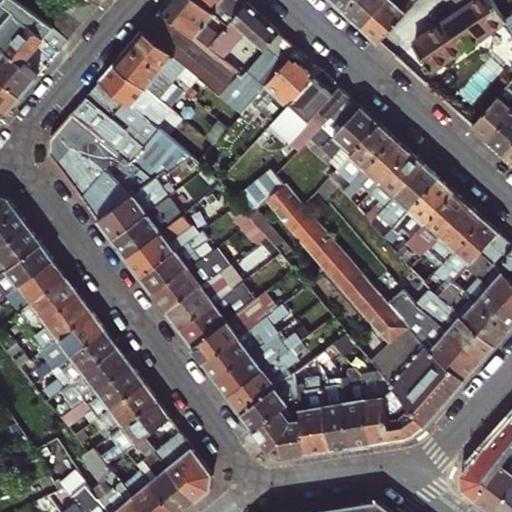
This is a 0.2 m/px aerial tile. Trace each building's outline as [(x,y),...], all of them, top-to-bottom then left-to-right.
[(18,0),(0,0),(0,44),(23,62),(44,37),(59,50),(70,38),(43,18),(25,5),(18,0)] [(91,12),(74,0),(64,0),(60,6),(83,22),(91,12)] [(74,0),(91,12),(100,1),(98,0),(74,0)] [(168,0),(163,7),(207,45),(227,25),(201,0),(168,0)] [(201,0),(227,25),(247,2),(244,0),(201,0)] [(334,0),(346,11),(355,0),(334,0)] [(355,0),(346,11),(363,26),(377,10),(385,0),(355,0)] [(385,0),(377,10),(363,26),(380,41),(416,0),(385,0)] [(433,72),(505,21),(490,0),(451,0),(462,9),(468,0),(477,0),(414,44),(433,72)] [(56,2),(43,18),(70,38),(83,22),(60,6),(56,2)] [(280,32),(247,2),(227,25),(207,45),(240,73),(241,75),(249,66),(226,49),(244,30),(265,49),(280,32)] [(145,27),(188,65),(201,76),(221,94),(240,73),(207,45),(163,7),(145,27)] [(131,44),(186,92),(186,93),(201,76),(188,65),(145,27),(131,44)] [(245,109),(292,57),(292,56),(298,49),(280,32),(265,49),(249,66),(241,75),(240,73),(221,94),(231,102),(234,99),(245,109)] [(23,62),(0,44),(0,76),(21,94),(38,75),(23,62)] [(182,96),(186,92),(131,44),(117,60),(165,102),(165,103),(172,108),(182,96)] [(292,57),(242,112),(248,117),(258,107),(275,121),(314,77),(292,57)] [(165,102),(117,60),(102,78),(150,120),(165,103),(165,102)] [(0,76),(0,109),(5,114),(21,94),(0,76)] [(331,93),(314,77),(275,121),(302,147),(350,95),(339,85),(331,93)] [(160,150),(171,138),(150,120),(102,78),(91,90),(160,150)] [(511,82),(474,126),(489,140),(511,113),(511,82)] [(130,133),(87,94),(74,110),(116,148),(130,133)] [(346,146),(353,153),(380,123),(362,106),(310,163),(321,173),(346,146)] [(51,152),(99,218),(132,193),(122,184),(104,169),(112,161),(129,176),(141,186),(151,179),(116,148),(74,110),(50,136),(51,152)] [(511,113),(489,140),(504,153),(511,143),(511,113)] [(226,128),(218,121),(204,137),(212,144),(226,128)] [(368,166),(396,136),(380,123),(353,153),(352,154),(357,158),(344,173),(346,176),(339,184),(346,191),(368,166)] [(359,185),(369,194),(410,150),(396,136),(368,166),(372,170),(359,185)] [(373,221),(425,163),(410,150),(369,194),(359,206),(373,221)] [(122,184),(129,176),(112,161),(104,169),(122,184)] [(425,163),(373,221),(387,236),(413,207),(440,177),(425,163)] [(237,198),(249,212),(287,181),(275,166),(237,198)] [(113,237),(169,196),(158,182),(167,175),(167,174),(163,170),(151,179),(141,186),(132,193),(99,218),(113,237)] [(401,232),(409,240),(455,190),(440,177),(413,207),(418,212),(404,227),(405,228),(401,232)] [(287,185),(267,202),(393,342),(413,325),(287,185)] [(430,247),(470,203),(455,190),(409,240),(400,250),(408,260),(413,265),(426,251),(430,247)] [(0,246),(29,225),(9,197),(0,194),(0,246)] [(113,237),(127,257),(183,215),(169,196),(113,237)] [(254,220),(239,203),(226,213),(240,231),(248,225),(254,220)] [(470,203),(430,247),(434,251),(438,247),(448,257),(484,217),(470,203)] [(141,275),(197,234),(183,215),(127,257),(141,275)] [(438,268),(453,282),(455,279),(469,264),(483,249),(499,230),(484,217),(448,257),(441,265),(438,268)] [(254,220),(248,225),(255,234),(257,232),(263,239),(267,235),(254,220)] [(0,273),(42,243),(29,225),(0,246),(0,273)] [(250,248),(263,239),(257,232),(255,234),(248,225),(240,231),(233,235),(238,241),(242,238),(250,248)] [(511,241),(499,230),(483,249),(495,261),(505,250),(508,254),(507,256),(507,261),(501,266),(511,276),(511,241)] [(155,293),(200,260),(193,250),(207,239),(201,231),(197,234),(141,275),(155,293)] [(0,298),(7,294),(54,259),(42,243),(0,273),(0,298)] [(483,249),(469,264),(511,302),(511,276),(501,266),(495,261),(483,249)] [(213,250),(200,260),(155,293),(168,311),(212,277),(225,267),(213,250)] [(413,265),(427,280),(438,268),(441,265),(426,251),(413,265)] [(19,310),(66,275),(54,259),(7,294),(19,310)] [(436,315),(484,358),(497,343),(442,294),(431,285),(427,280),(413,265),(408,260),(405,263),(411,271),(408,273),(427,295),(429,293),(444,306),(436,315)] [(225,267),(212,277),(168,311),(180,328),(227,294),(239,285),(225,267)] [(297,269),(287,277),(293,286),(288,290),(293,296),(309,284),(297,269)] [(80,294),(66,275),(19,310),(32,329),(80,294)] [(464,288),(510,328),(511,325),(511,302),(481,275),(471,286),(468,283),(464,288)] [(453,282),(442,294),(497,343),(510,328),(464,288),(455,279),(453,282)] [(313,289),(349,331),(356,340),(366,332),(323,281),(313,289)] [(239,285),(227,294),(180,328),(193,345),(252,303),(239,285)] [(269,307),(276,302),(268,291),(261,296),(269,307)] [(93,311),(80,294),(32,329),(46,346),(93,311)] [(261,296),(258,298),(252,303),(193,345),(205,362),(279,307),(276,302),(269,307),(261,296)] [(284,303),(279,307),(205,362),(217,378),(266,342),(259,334),(276,321),(289,311),(284,303)] [(59,364),(106,329),(93,311),(46,346),(59,364)] [(427,341),(467,377),(484,358),(436,315),(427,326),(419,318),(413,325),(427,341)] [(266,342),(282,329),(276,321),(259,334),(266,342)] [(3,325),(0,327),(0,338),(7,347),(14,342),(16,341),(3,325)] [(119,346),(106,329),(59,364),(72,381),(119,346)] [(288,337),(282,329),(266,342),(272,350),(288,337)] [(266,342),(217,378),(229,394),(301,340),(302,339),(297,331),(288,337),(272,350),(266,342)] [(349,331),(335,343),(346,356),(360,345),(356,340),(349,331)] [(301,340),(229,394),(242,412),(277,386),(272,379),(287,368),(309,351),(301,340)] [(374,361),(380,368),(426,423),(467,377),(427,341),(398,374),(381,354),(374,361)] [(21,364),(27,359),(14,342),(7,347),(21,364)] [(132,364),(119,346),(72,381),(85,399),(132,364)] [(319,354),(303,366),(304,376),(321,373),(319,354)] [(41,378),(27,359),(21,364),(36,382),(41,378)] [(100,415),(145,382),(132,364),(85,399),(64,414),(71,424),(92,409),(92,410),(95,408),(100,415)] [(352,398),(346,399),(353,444),(372,441),(362,373),(356,366),(347,368),(352,398)] [(292,374),(287,368),(272,379),(277,386),(292,374)] [(362,373),(372,441),(406,436),(415,431),(426,423),(380,368),(376,372),(362,373)] [(295,372),(292,374),(277,386),(242,412),(254,428),(298,394),(296,383),(295,372)] [(336,376),(322,378),(333,447),(353,444),(346,399),(343,383),(337,383),(336,376)] [(54,394),(42,377),(41,378),(36,382),(48,398),(54,394)] [(307,406),(300,407),(307,451),(333,447),(322,378),(304,381),(307,406)] [(158,399),(145,382),(100,415),(109,427),(104,430),(109,436),(158,399)] [(69,396),(63,387),(54,394),(48,398),(56,406),(69,396)] [(298,394),(254,428),(270,449),(283,454),(289,454),(307,451),(300,407),(298,394)] [(158,399),(109,436),(102,441),(101,440),(99,442),(93,446),(107,464),(109,463),(127,450),(145,437),(171,417),(158,399)] [(0,427),(18,420),(14,412),(0,417),(0,427)] [(109,427),(100,415),(95,418),(104,430),(109,427)] [(511,449),(511,415),(461,473),(463,490),(477,500),(511,449)] [(87,424),(77,432),(83,440),(89,448),(90,449),(93,446),(99,442),(87,424)] [(181,431),(155,449),(198,499),(212,487),(212,473),(181,431)] [(78,443),(84,451),(89,448),(83,440),(78,443)] [(149,511),(109,463),(107,464),(93,446),(90,449),(89,448),(84,451),(101,476),(105,473),(108,477),(107,477),(114,486),(102,495),(116,511),(149,511)] [(155,449),(144,459),(158,475),(152,480),(179,511),(182,511),(198,499),(155,449)] [(511,449),(477,500),(493,511),(511,485),(511,449)] [(179,511),(152,480),(138,463),(127,450),(109,463),(149,511),(179,511)] [(44,457),(33,462),(36,471),(49,466),(44,457)] [(158,475),(144,459),(138,463),(152,480),(158,475)] [(114,486),(107,477),(96,487),(102,495),(114,486)] [(95,499),(85,508),(88,511),(116,511),(102,495),(96,487),(94,485),(88,491),(95,499)] [(511,511),(511,485),(493,511),(511,511)] [(95,499),(88,491),(78,499),(80,502),(85,508),(95,499)] [(379,500),(340,506),(341,511),(392,511),(393,511),(379,500)] [(88,511),(85,508),(80,502),(72,509),(74,511),(88,511)]
